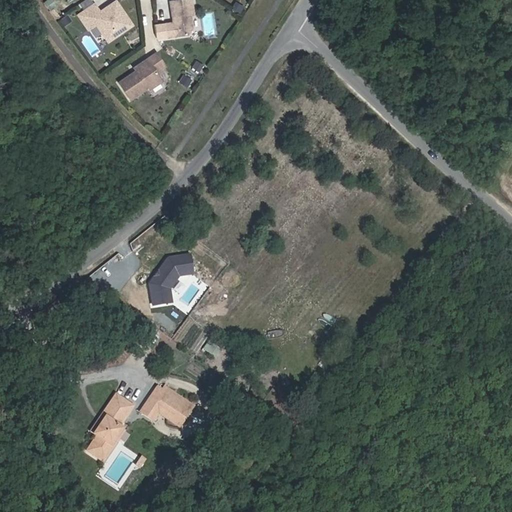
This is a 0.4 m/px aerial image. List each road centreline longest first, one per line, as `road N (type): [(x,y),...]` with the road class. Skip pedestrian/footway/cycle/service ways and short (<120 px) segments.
road 1 (unclassified): [(293,25),(187,176),(0,338)]
road 2 (unclassified): [(511,224),(293,25)]
road 3 (track): [(27,0),(117,119),(187,176)]
